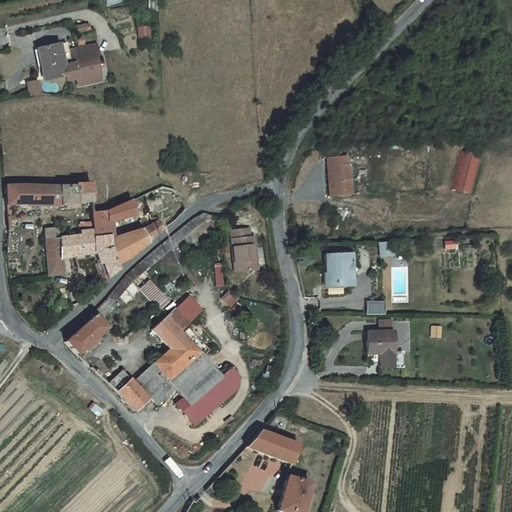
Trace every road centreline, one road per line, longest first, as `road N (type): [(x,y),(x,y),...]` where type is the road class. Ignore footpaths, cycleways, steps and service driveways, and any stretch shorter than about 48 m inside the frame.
road 1 (unclassified): [(189,487),(267,406),(295,360),(299,324),(278,186)]
road 2 (residential): [(43,343),(199,204),(278,186)]
road 3 (unclassified): [(278,186),(293,133),(423,0)]
road 4 (unclassified): [(43,343),(117,404),(189,487)]
